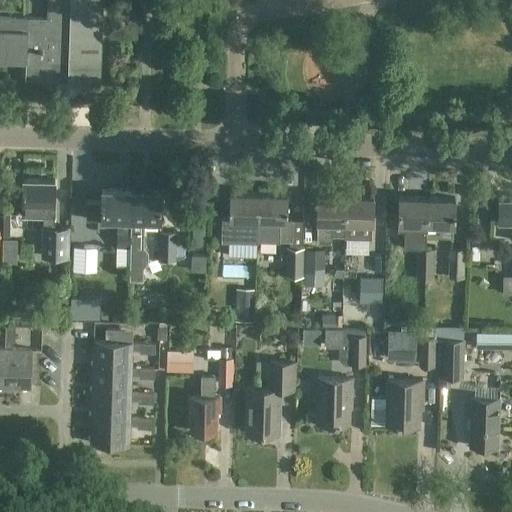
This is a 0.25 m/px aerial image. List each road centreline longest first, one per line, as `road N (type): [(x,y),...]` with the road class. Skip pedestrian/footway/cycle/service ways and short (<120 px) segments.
road 1 (residential): [(511,149),(232,143)]
road 2 (unclassified): [(379,511),(333,501),(127,495)]
road 3 (residential): [(232,143),(0,136)]
road 4 (residential): [(232,143),(238,24),(261,12),(336,0)]
road 5 (unclassified): [(127,495),(0,490)]
